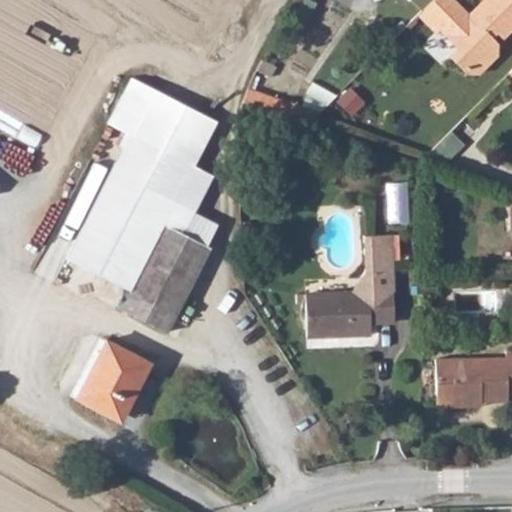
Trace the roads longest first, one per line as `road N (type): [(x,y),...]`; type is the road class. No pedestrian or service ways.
road 1 (track): [(216,511),(0,386)]
road 2 (tertiary): [(281,511),(378,487),(511,481)]
road 3 (unknown): [(303,502),(205,294)]
